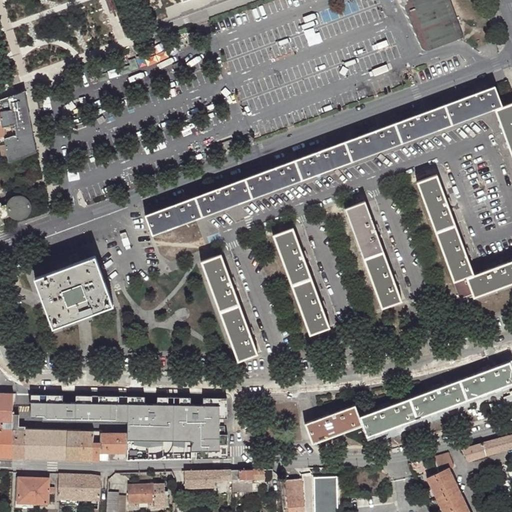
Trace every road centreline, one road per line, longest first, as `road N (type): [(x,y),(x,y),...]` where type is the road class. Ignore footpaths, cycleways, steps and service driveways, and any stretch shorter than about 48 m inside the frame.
road 1 (residential): [(0,340),(5,359),(24,376),(291,383),(446,362),(511,338)]
road 2 (residential): [(0,462),(341,461),(511,425)]
road 3 (secondary): [(480,68),(0,244)]
road 4 (unclassified): [(28,82),(260,0)]
road 5 (unclassified): [(480,68),(460,50),(421,59),(391,0)]
